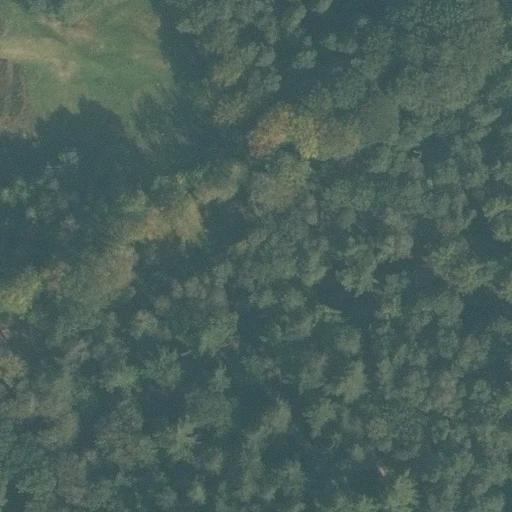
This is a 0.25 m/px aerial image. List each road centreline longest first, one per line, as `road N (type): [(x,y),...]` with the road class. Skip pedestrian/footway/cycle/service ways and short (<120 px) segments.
road 1 (track): [(341,115),(359,176),(387,194),(419,249),(422,272),(410,306),(362,371),(358,430),(387,469)]
road 2 (track): [(478,0),(410,79),(341,115)]
road 3 (track): [(341,115),(249,45),(214,0)]
road 4 (track): [(63,511),(0,393)]
